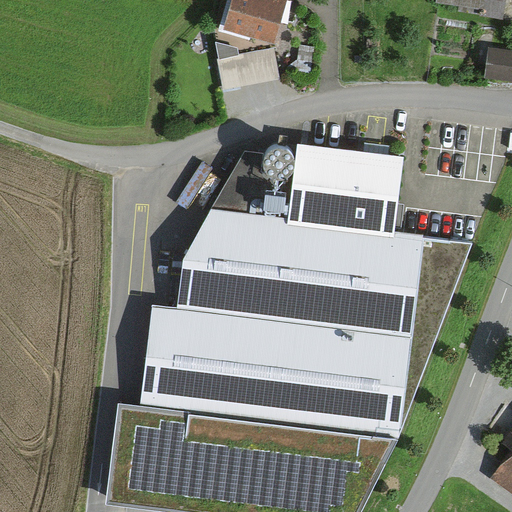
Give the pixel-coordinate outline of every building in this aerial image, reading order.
[(230,0),(223,23),(274,37),(280,17),(284,0),(230,0)] [(508,0),(435,0),(435,5),(457,8),(457,12),(506,19),(508,0)] [(237,46),(216,39),(219,56),(225,85),(277,75),(272,50),(239,56),(237,46)] [(511,50),(488,48),(485,79),(511,81),(511,50)] [(299,152),(290,218),(393,232),(403,155),(382,152),(301,142),(299,152)] [(245,146),(184,251),(177,302),(153,299),(140,407),(122,404),(109,504),(182,511),(359,511),(396,442),(472,241),(393,232),(290,218),(299,152),(245,146)] [(511,428),(500,446),(511,454),(511,465),(497,487),(511,497),(511,428)]
